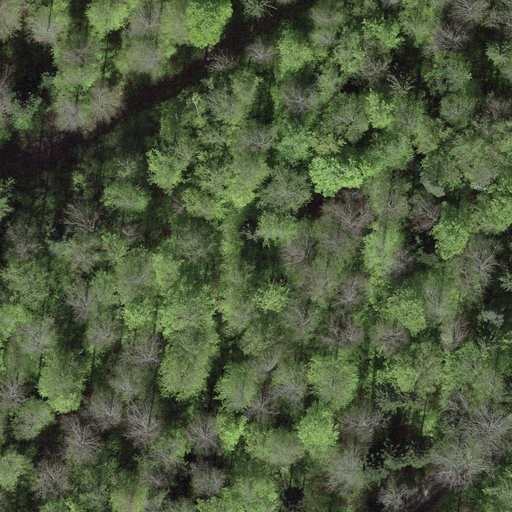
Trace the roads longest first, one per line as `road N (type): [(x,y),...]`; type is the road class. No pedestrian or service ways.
road 1 (track): [(0,158),(159,87),(290,0)]
road 2 (track): [(511,410),(387,511)]
